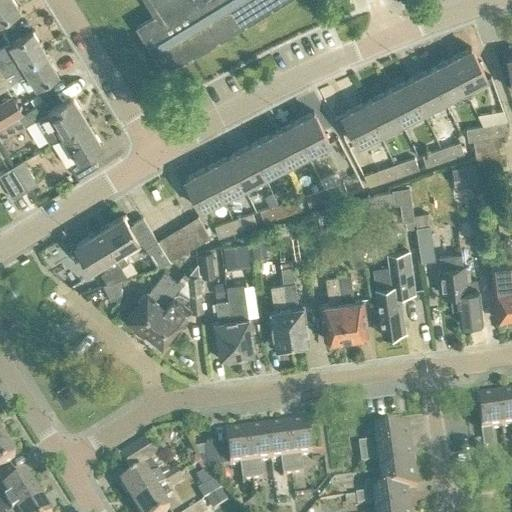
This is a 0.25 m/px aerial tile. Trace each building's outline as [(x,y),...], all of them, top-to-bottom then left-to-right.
[(0,0),(0,18),(19,8),(13,0),(0,0)] [(145,0),(154,13),(135,24),(165,72),(282,0),(145,0)] [(0,78),(5,75),(13,70),(45,51),(32,30),(10,43),(9,41),(0,46),(0,78)] [(449,56),(448,57),(464,88),(486,77),(473,51),(470,45),(456,53),(449,57),(449,56)] [(58,72),(45,51),(13,70),(19,80),(28,75),(35,85),(58,72)] [(428,67),(426,68),(442,99),(464,88),(448,57),(435,64),(428,67)] [(406,78),(405,79),(421,110),(442,99),(426,68),(413,74),(414,75),(407,78),(406,78)] [(5,75),(0,78),(0,89),(10,83),(5,75)] [(385,89),(384,90),(400,121),(421,110),(405,79),(392,85),(392,86),(385,89)] [(364,100),(362,101),(378,132),(400,121),(384,90),(371,96),(371,97),(364,100)] [(35,117),(50,141),(87,119),(72,94),(35,117)] [(0,124),(21,112),(13,99),(0,107),(0,124)] [(378,132),(362,101),(349,107),(350,108),(341,112),(357,143),(378,132)] [(292,120),(290,121),(307,153),(329,141),(316,115),(313,110),(299,117),(292,121),(292,120)] [(25,124),(19,114),(0,125),(0,137),(1,139),(25,124)] [(87,119),(50,141),(50,142),(51,141),(66,164),(69,162),(77,176),(97,163),(90,151),(102,143),(87,119)] [(505,120),(485,124),(487,135),(496,134),(507,132),(505,120)] [(271,131),(269,132),(285,164),(307,153),(290,121),(278,128),(271,132),(271,131)] [(467,139),(472,138),(487,135),(485,124),(465,128),(467,139)] [(249,143),(248,143),(264,175),(285,164),(269,132),(256,139),(250,143),(249,143)] [(472,138),(474,150),(498,145),(496,134),(487,135),(472,138)] [(459,140),(441,147),(444,158),(463,152),(459,140)] [(228,153),(226,154),(243,186),(264,175),(248,143),(235,150),(228,154),(228,153)] [(474,150),(476,161),(500,157),(498,145),(474,150)] [(444,158),(441,147),(422,153),(426,165),(444,158)] [(207,164),(205,165),(221,197),(243,186),(226,154),(214,161),(207,165),(207,164)] [(414,156),(395,162),(399,174),(418,167),(414,156)] [(476,161),(479,173),(503,168),(500,157),(476,161)] [(23,158),(12,165),(26,189),(37,182),(23,158)] [(399,174),(395,162),(376,169),(380,180),(399,174)] [(475,162),(463,164),(465,181),(467,191),(477,190),(476,184),(477,184),(477,179),(478,179),(475,162)] [(26,189),(12,165),(0,172),(0,176),(13,197),(26,189)] [(221,197),(205,165),(192,172),(184,177),(200,208),(221,197)] [(483,184),(496,181),(505,180),(503,168),(479,173),(481,184),(483,184)] [(343,180),(324,187),(328,198),(347,192),(343,180)] [(409,185),(391,187),(393,203),(399,202),(402,220),(404,220),(405,227),(416,226),(415,218),(413,219),(409,185)] [(328,198),(324,187),(305,193),(309,205),(328,198)] [(373,193),(355,196),(357,207),(375,204),(373,193)] [(297,196),(278,202),(282,214),(301,207),(297,196)] [(282,214),(278,202),(260,209),(263,220),(282,214)] [(416,226),(420,260),(433,258),(427,211),(414,213),(415,218),(416,226)] [(252,212),(233,218),(237,229),(256,223),(252,212)] [(123,214),(99,229),(121,265),(127,260),(120,248),(137,238),(123,214)] [(197,214),(187,220),(200,241),(210,235),(197,214)] [(237,229),(233,218),(214,224),(218,236),(237,229)] [(187,220),(177,227),(190,248),(200,241),(187,220)] [(286,222),(276,224),(277,233),(288,231),(286,222)] [(177,227),(167,233),(179,254),(190,248),(177,227)] [(101,272),(106,281),(119,277),(127,275),(121,265),(99,229),(75,243),(89,267),(101,260),(106,269),(101,272)] [(167,233),(157,239),(169,260),(179,254),(167,233)] [(347,239),(351,266),(364,264),(361,238),(347,239)] [(169,260),(157,239),(145,246),(156,264),(169,260)] [(251,242),(252,258),(265,257),(263,241),(251,242)] [(247,243),(225,243),(225,263),(247,262),(247,243)] [(320,247),(322,264),(334,263),(332,246),(320,247)] [(407,249),(387,252),(391,284),(375,286),(382,333),(405,330),(400,293),(413,291),(407,249)] [(198,253),(201,276),(214,275),(211,251),(198,253)] [(442,292),(451,291),(465,290),(464,279),(469,278),(467,264),(462,264),(460,252),(438,254),(440,266),(439,266),(440,272),(437,272),(438,281),(441,280),(442,292)] [(186,276),(189,304),(201,302),(197,261),(186,276)] [(511,315),(511,261),(491,264),(497,317),(500,317),(502,319),(509,318),(510,316),(511,315)] [(282,282),(291,346),(303,344),(302,342),(307,342),(301,303),(298,304),(294,281),(291,265),(280,266),(282,282)] [(143,331),(178,286),(181,283),(164,269),(146,292),(143,292),(137,299),(138,302),(127,317),(129,320),(129,322),(135,327),(137,326),(143,331)] [(350,273),(338,275),(346,336),(352,335),(355,337),(361,336),(363,334),(366,333),(361,297),(353,298),(350,273)] [(346,336),(338,275),(325,276),(328,301),(321,302),(326,338),(329,338),(331,340),(337,339),(339,337),(346,336)] [(119,277),(106,281),(103,283),(110,298),(121,292),(119,277)] [(465,290),(451,291),(452,306),(457,305),(459,322),(468,321),(470,323),(476,322),(477,320),(482,319),(478,287),(478,288),(476,277),(469,278),(464,279),(465,290)] [(291,346),(282,282),(270,284),(274,307),(270,308),(275,346),(280,346),(280,348),(291,346)] [(223,283),(214,284),(215,295),(225,294),(223,283)] [(178,286),(143,331),(150,336),(150,338),(156,343),(158,342),(161,344),(181,318),(180,317),(188,307),(178,299),(184,291),(178,286)] [(226,287),(228,298),(236,355),(239,354),(244,355),(249,353),(253,352),(248,315),(243,316),(240,296),(238,286),(226,287)] [(236,355),(228,298),(215,299),(218,320),(212,321),(218,357),(223,357),(228,358),(232,355),(236,355)] [(511,394),(496,397),(501,432),(511,430),(511,435),(511,394)] [(501,432),(496,397),(476,400),(483,452),(494,450),(491,433),(501,432)] [(306,424),(285,427),(293,478),(303,477),(300,460),(311,458),(306,424)] [(285,427),(265,429),(270,464),(280,463),(282,480),(293,478),(285,427)] [(265,429),(245,432),(252,484),(262,483),(260,466),(270,464),(265,429)] [(358,447),(359,457),(411,450),(408,429),(373,434),(375,445),(358,447)] [(252,484),(245,432),(224,435),(226,448),(212,450),(213,458),(205,460),(207,473),(240,468),(242,485),(252,484)] [(0,441),(0,470),(15,462),(1,441),(0,441)] [(143,442),(120,457),(126,466),(150,452),(143,442)] [(120,487),(133,508),(164,489),(161,483),(157,477),(148,482),(143,474),(160,463),(152,450),(150,452),(126,466),(134,479),(120,487)] [(378,465),(379,475),(414,470),(411,450),(359,457),(361,468),(378,465)] [(355,499),(417,491),(414,470),(379,475),(380,485),(364,487),(365,497),(355,499)] [(176,474),(168,478),(176,490),(183,485),(176,474)] [(195,481),(202,491),(197,494),(203,504),(221,493),(215,484),(206,474),(195,481)] [(164,489),(133,508),(135,511),(166,511),(163,505),(171,500),(168,494),(176,490),(168,478),(161,483),(164,489)] [(0,511),(17,511),(38,500),(25,479),(3,493),(9,502),(0,507),(0,511)] [(373,507),(374,511),(409,511),(407,493),(417,491),(355,499),(357,509),(373,507)] [(45,511),(38,500),(17,511),(45,511)] [(255,511),(254,502),(242,511),(255,511)]
